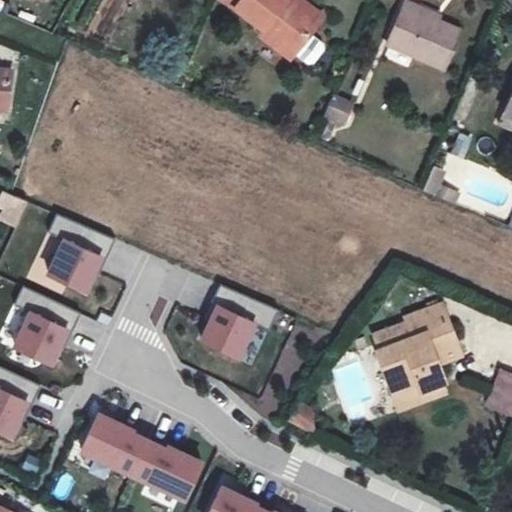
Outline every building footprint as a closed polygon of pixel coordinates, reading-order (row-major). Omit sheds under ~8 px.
[(312,10),(298,0),(221,0),(288,44),(312,10)] [(415,0),(397,0),(383,37),(439,58),(453,24),(437,16),(412,9),(415,0)] [(440,7),(423,0),(415,0),(412,9),(437,16),(440,7)] [(17,69),(0,66),(0,107),(10,109),(17,69)] [(511,71),(500,101),(511,106),(511,71)] [(345,92),(328,82),(319,103),(335,112),(345,92)] [(0,218),(17,226),(28,199),(0,187),(0,218)] [(64,222),(49,279),(95,291),(110,234),(64,222)] [(257,323),(269,327),(277,305),(220,287),(216,299),(260,313),(257,323)] [(57,364),(78,310),(32,293),(11,347),(57,364)] [(205,344),(245,359),(263,310),(222,296),(205,344)] [(471,344),(455,303),(419,316),(421,321),(426,334),(393,346),(389,348),(407,393),(432,384),(436,390),(455,383),(459,382),(451,364),(447,353),(471,344)] [(389,333),(393,346),(426,334),(421,321),(389,333)] [(475,355),(471,344),(447,353),(451,364),(475,355)] [(484,406),(511,415),(511,372),(498,367),(484,406)] [(0,368),(0,434),(12,441),(38,387),(0,368)] [(458,391),(455,383),(436,390),(432,384),(407,393),(412,406),(458,391)] [(313,405),(300,420),(325,434),(324,410),(313,405)] [(191,500),(209,456),(96,410),(78,454),(191,500)] [(25,454),(21,470),(38,474),(41,458),(25,454)] [(289,511),(218,485),(207,511),(289,511)] [(19,511),(0,503),(0,511),(19,511)]
